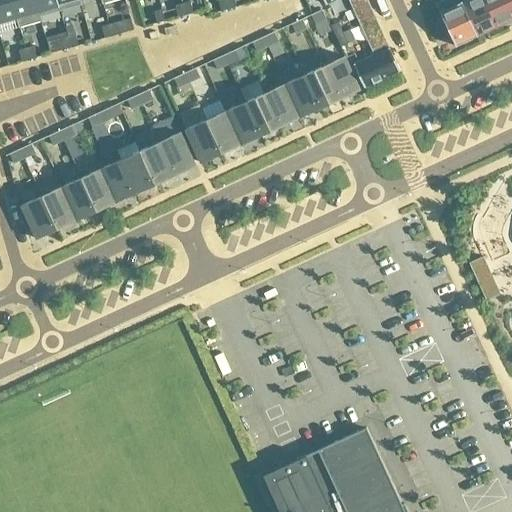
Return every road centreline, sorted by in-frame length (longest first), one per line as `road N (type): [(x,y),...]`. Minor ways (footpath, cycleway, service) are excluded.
road 1 (residential): [(208,276),(374,199)]
road 2 (residential): [(345,138),(180,216)]
road 3 (residential): [(180,216),(24,287)]
road 4 (residential): [(53,347),(208,276)]
road 5 (residential): [(374,199),(511,135)]
